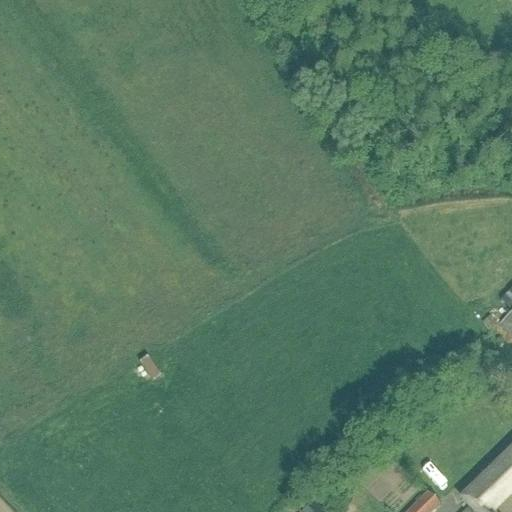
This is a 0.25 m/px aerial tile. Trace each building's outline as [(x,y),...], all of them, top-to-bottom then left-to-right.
[(495,303),(511,288),(499,275),(483,291),(495,303)] [(511,338),(511,310),(498,325),(511,338)] [(511,445),(459,498),(468,507),(462,511),(490,511),(489,510),(510,490),(511,492),(511,445)] [(432,511),(440,505),(426,491),(406,511),(432,511)] [(301,511),(319,511),(310,502),(301,511)]
